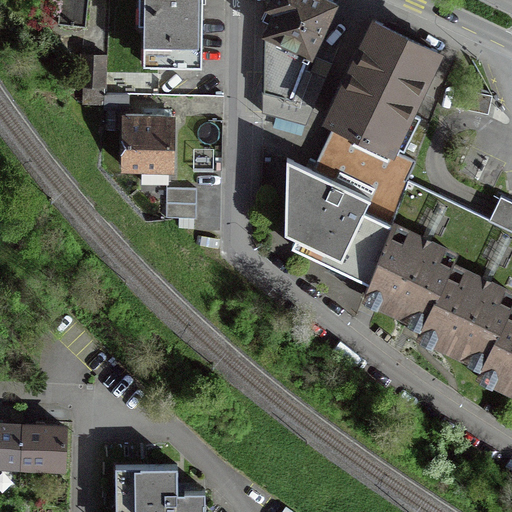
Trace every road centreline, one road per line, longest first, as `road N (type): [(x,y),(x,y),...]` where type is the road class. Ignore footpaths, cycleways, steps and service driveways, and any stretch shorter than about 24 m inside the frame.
road 1 (residential): [(511,456),(239,254),(237,0)]
road 2 (residential): [(0,393),(60,396),(85,416),(82,511)]
